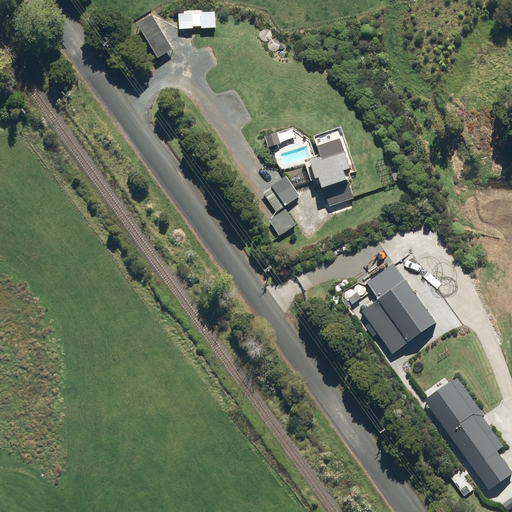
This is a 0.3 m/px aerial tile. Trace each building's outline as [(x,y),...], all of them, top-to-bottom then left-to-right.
[(155,15),(139,25),(158,57),(175,47),(155,15)] [(353,200),(337,152),(308,162),(314,181),(317,180),(321,190),(325,188),(332,208),(353,200)] [(288,178),(272,187),(285,208),(301,198),(288,178)] [(438,320),(393,261),(367,281),(380,298),(362,312),(394,353),(438,320)] [(503,445),(457,378),(426,399),(489,491),(511,475),(511,472),(497,450),(503,445)]
